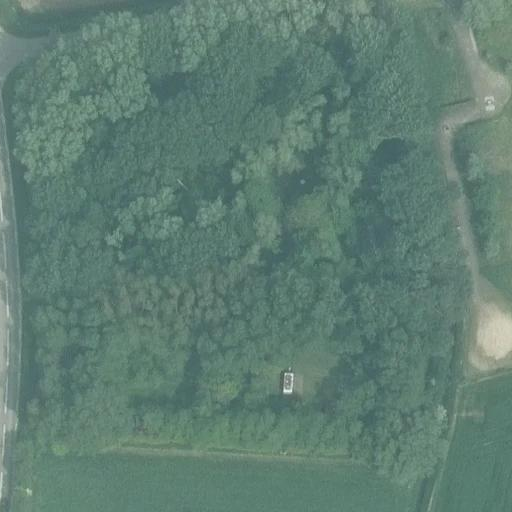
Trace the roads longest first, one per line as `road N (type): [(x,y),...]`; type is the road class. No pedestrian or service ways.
road 1 (secondary): [(0,495),(7,329),(0,209)]
road 2 (unclassified): [(0,53),(257,0)]
